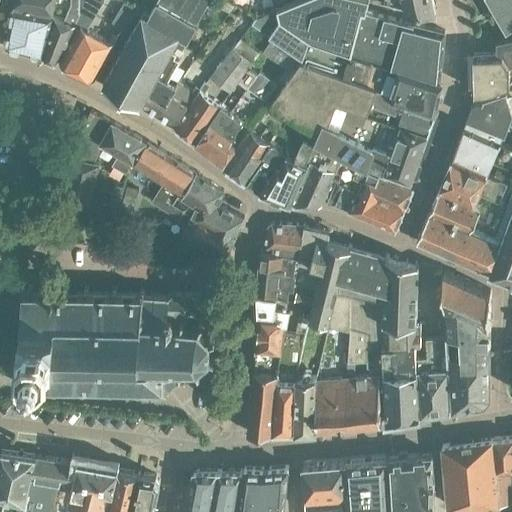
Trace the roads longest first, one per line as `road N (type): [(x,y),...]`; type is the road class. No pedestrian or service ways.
road 1 (residential): [(0,59),(59,75),(258,211)]
road 2 (residential): [(228,453),(258,211)]
road 3 (residential): [(0,424),(182,450)]
road 4 (residential): [(352,444),(511,418)]
road 5 (residential): [(352,444),(228,453)]
